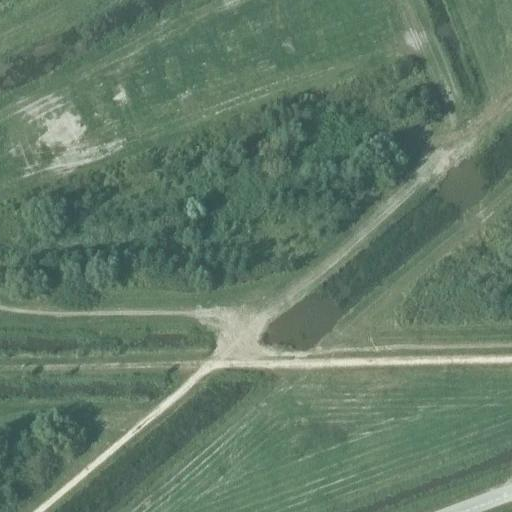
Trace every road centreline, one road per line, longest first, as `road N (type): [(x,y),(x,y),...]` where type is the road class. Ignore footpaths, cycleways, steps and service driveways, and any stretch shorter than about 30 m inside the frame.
road 1 (unknown): [(511,89),(445,144),(369,127),(268,195),(72,256),(0,242)]
road 2 (unknown): [(511,343),(260,352),(228,310),(0,310)]
